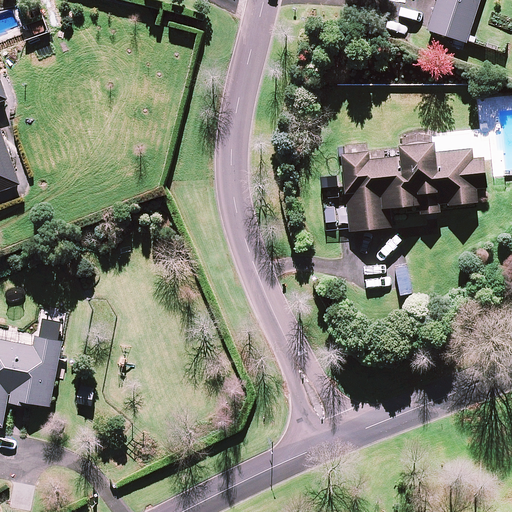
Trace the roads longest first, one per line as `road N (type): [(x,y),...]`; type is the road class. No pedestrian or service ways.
road 1 (residential): [(330,441),(236,211),(236,115),(266,0)]
road 2 (residential): [(511,367),(330,441)]
road 3 (residential): [(330,441),(190,511)]
